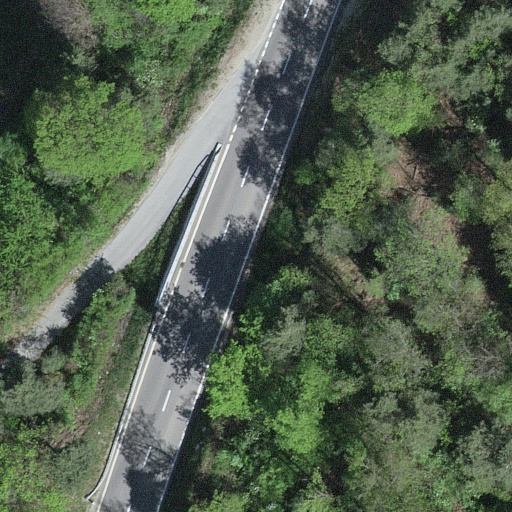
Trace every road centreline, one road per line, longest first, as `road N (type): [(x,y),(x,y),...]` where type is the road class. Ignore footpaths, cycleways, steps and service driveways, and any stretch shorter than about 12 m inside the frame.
road 1 (tertiary): [(129,511),(302,0)]
road 2 (track): [(0,377),(140,232),(298,0)]
